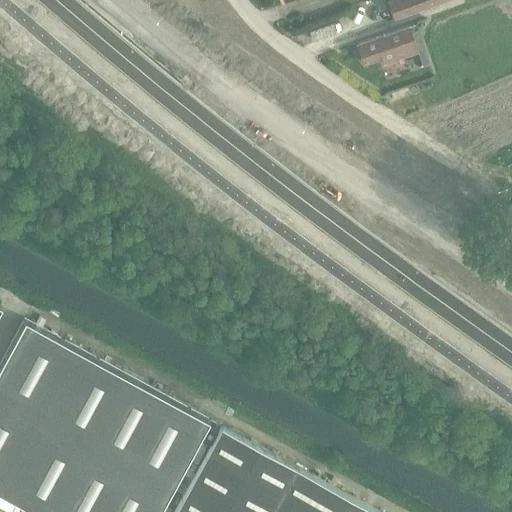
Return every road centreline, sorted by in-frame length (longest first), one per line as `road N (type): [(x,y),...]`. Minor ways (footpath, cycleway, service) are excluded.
road 1 (primary): [(56,0),(282,184),(511,351)]
road 2 (primary): [(511,300),(121,0)]
road 3 (unclassified): [(233,0),(265,33),(463,171)]
